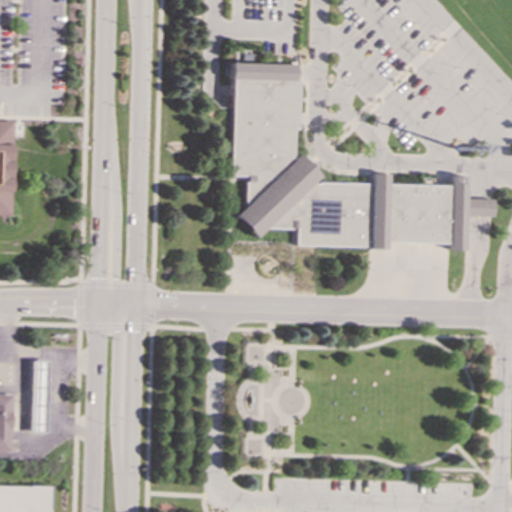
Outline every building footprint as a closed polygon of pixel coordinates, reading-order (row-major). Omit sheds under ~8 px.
[(461,250),(462,215),(476,215),(490,216),(491,198),(477,198),(463,197),(464,175),(447,174),(447,185),(386,182),(386,173),(368,173),(368,183),(309,180),(310,156),(292,155),(296,65),(231,62),(226,175),(241,176),(241,178),(239,227),(290,229),(292,230),(291,244),(384,248),(385,240),(446,243),(445,249),(461,250)] [(0,213),(7,214),(9,121),(0,120),(0,213)] [(27,361),(44,361),(43,433),(27,432),(27,361)] [(0,451),(8,452),(9,394),(0,394),(0,451)] [(0,511),(0,486),(46,487),(45,511),(0,511)]
